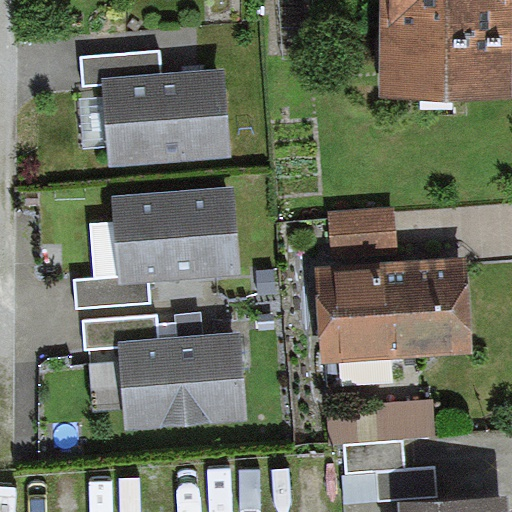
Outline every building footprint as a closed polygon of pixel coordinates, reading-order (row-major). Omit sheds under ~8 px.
[(384,0),(383,95),(508,97),(509,0),(384,0)] [(105,78),(161,74),(160,51),(81,57),(83,87),(106,86),(105,78)] [(161,74),(105,78),(106,86),(112,166),(229,158),(224,69),(161,74)] [(237,188),(115,196),(120,276),(121,283),(149,280),(243,274),(237,188)] [(335,268),(319,269),(324,361),(470,354),(465,262),(395,266),(392,215),(333,218),(335,268)] [(151,303),(149,280),(121,283),(120,276),(73,279),(75,308),(151,303)] [(120,341),(158,339),(156,316),(83,320),(85,350),(121,348),(120,341)] [(158,339),(120,341),(121,348),(127,430),(246,422),(240,333),(158,339)] [(448,500),(447,466),(413,468),(412,437),(447,435),(446,404),(347,408),(351,505),(448,500)] [(509,511),(508,499),(401,505),(401,511),(509,511)]
